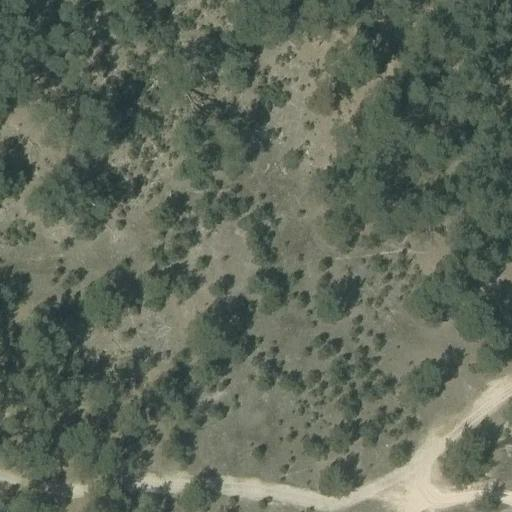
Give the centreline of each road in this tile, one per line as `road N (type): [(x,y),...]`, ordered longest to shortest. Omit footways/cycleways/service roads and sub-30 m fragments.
road 1 (track): [(0,479),(404,502)]
road 2 (track): [(403,511),(440,432),(511,376)]
